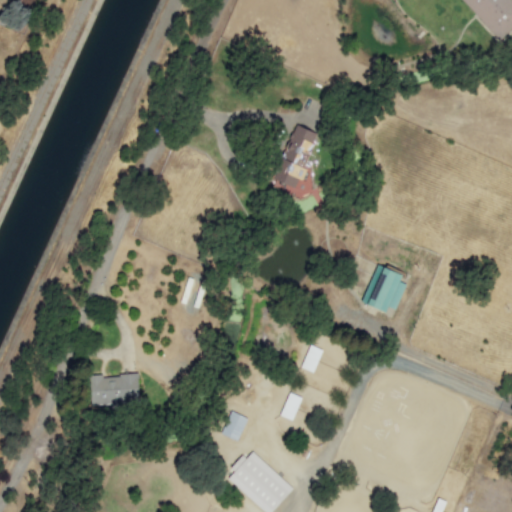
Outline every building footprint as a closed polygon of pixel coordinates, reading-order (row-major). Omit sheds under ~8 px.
[(460,0),(498,41),(511,27),(511,1),(511,0),(460,0)] [(317,134),(294,125),(272,179),(295,189),(317,134)] [(384,313),(387,307),(394,310),(405,284),(398,282),(401,275),(375,265),(360,303),(384,313)] [(321,351),(309,345),(299,368),(312,373),(321,351)] [(138,403),(137,375),(87,377),(88,405),(138,403)] [(292,421),(299,397),(286,393),(279,417),(292,421)] [(236,441),(246,419),(229,411),(219,433),(236,441)] [(224,476),(262,511),(270,511),(291,490),(250,450),(224,476)]
